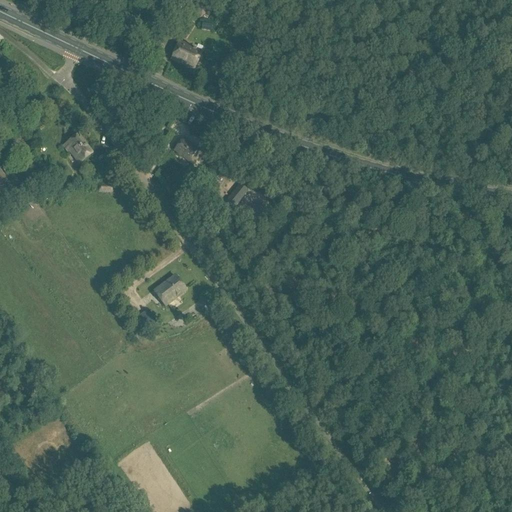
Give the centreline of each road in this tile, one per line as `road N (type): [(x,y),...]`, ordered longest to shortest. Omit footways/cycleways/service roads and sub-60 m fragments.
road 1 (primary): [(511,196),(313,149),(79,49)]
road 2 (unclassified): [(219,287),(60,78),(79,49)]
